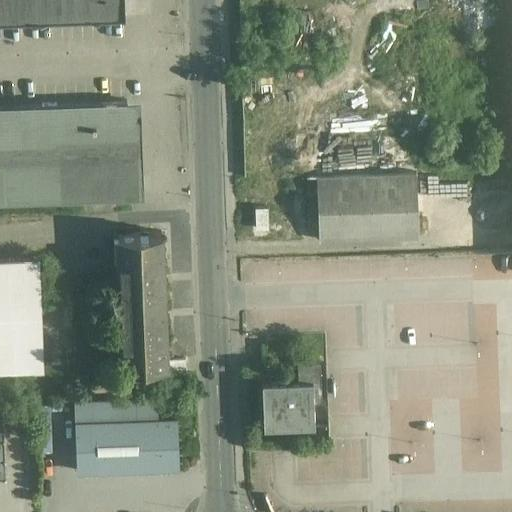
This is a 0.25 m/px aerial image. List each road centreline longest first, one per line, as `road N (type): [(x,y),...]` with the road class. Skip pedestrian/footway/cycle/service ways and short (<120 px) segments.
road 1 (residential): [(221,511),(203,0)]
road 2 (unknown): [(376,490),(288,499),(277,488),(275,459)]
